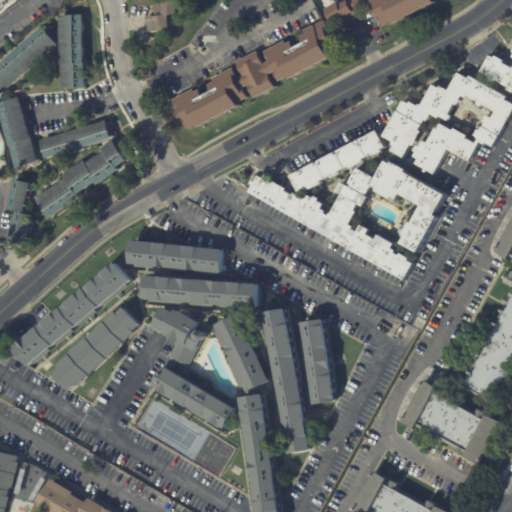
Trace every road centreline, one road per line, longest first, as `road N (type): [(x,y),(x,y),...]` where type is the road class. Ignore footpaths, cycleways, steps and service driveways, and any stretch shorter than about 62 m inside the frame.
road 1 (tertiary): [(0,313),(107,218),(462,30),(503,0)]
road 2 (residential): [(113,0),(123,74),(180,178)]
